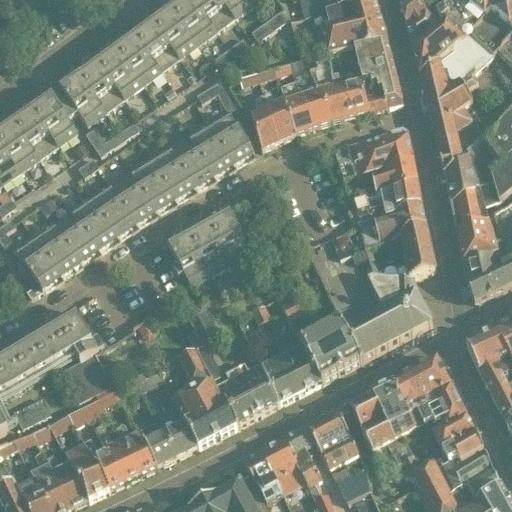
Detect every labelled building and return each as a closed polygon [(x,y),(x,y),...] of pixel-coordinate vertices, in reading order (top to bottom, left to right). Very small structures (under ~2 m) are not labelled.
[(218,38),(189,0),(181,0),(168,10),(199,52),(218,38)] [(217,0),(189,0),(218,38),(236,25),(217,0)] [(246,0),(217,0),(236,25),(254,11),(246,0)] [(246,0),(254,11),(269,0),(246,0)] [(373,0),(326,0),(331,14),(374,3),(373,0)] [(409,0),(397,0),(401,12),(406,30),(422,17),(417,0),(412,4),(409,0)] [(417,0),(422,17),(425,15),(427,14),(429,12),(441,0),(417,0)] [(460,0),(459,1),(436,17),(444,28),(448,24),(464,46),(506,0),(460,0)] [(511,0),(506,0),(469,41),(493,63),(497,59),(499,55),(502,50),(511,38),(511,0)] [(308,1),(299,3),(304,24),(313,21),(308,1)] [(375,6),(374,3),(331,14),(326,16),(329,30),(379,19),(375,6)] [(199,52),(168,10),(150,23),(181,65),(199,52)] [(422,17),(406,30),(412,53),(440,31),(432,21),(430,23),(425,15),(422,17)] [(266,27),(273,37),(287,26),(280,16),(266,27)] [(379,19),(329,30),(324,31),(321,32),(328,60),(332,58),(354,53),(387,46),(384,37),(381,25),(379,19)] [(150,23),(132,36),(163,79),(163,78),(181,65),(150,23)] [(440,31),(412,53),(419,82),(440,65),(464,46),(448,24),(444,28),(440,31)] [(299,26),(291,28),(294,40),(302,38),(299,26)] [(258,48),(273,37),(266,27),(251,38),(256,45),(258,48)] [(163,79),(132,36),(113,50),(144,92),(163,79)] [(499,55),(497,59),(511,71),(511,38),(502,50),(499,55)] [(440,65),(419,82),(444,181),(464,166),(457,135),(473,125),(465,113),(473,109),(466,98),(479,90),(474,81),(493,63),(469,41),(464,46),(440,65)] [(250,53),(249,51),(243,44),(229,54),(236,64),(250,53)] [(387,46),(354,53),(359,75),(392,65),(389,54),(387,46)] [(144,92),(113,50),(95,63),(126,106),(144,92)] [(221,75),(236,64),(229,54),(214,65),(218,70),(221,75)] [(77,76),(76,76),(107,119),(108,118),(126,106),(95,63),(77,76)] [(208,65),(201,70),(207,78),(214,73),(208,65)] [(330,129),(352,123),(345,93),(335,96),(332,79),(331,65),(315,69),(317,73),(330,129)] [(392,65),(359,75),(362,87),(371,85),(372,90),(377,88),(378,95),(382,94),(383,98),(389,114),(403,110),(392,65)] [(292,78),(304,74),(302,66),(289,69),(292,78)] [(289,69),(274,74),(277,83),(292,78),(289,69)] [(330,129),(317,73),(305,77),(304,74),(292,78),(295,87),(301,103),(303,102),(313,135),(330,129)] [(274,74),(257,79),(260,88),(277,83),(274,74)] [(107,119),(76,76),(57,90),(80,122),(88,133),(107,119)] [(257,79),(239,85),(243,94),(260,88),(257,79)] [(220,87),(213,91),(218,101),(225,97),(221,88),(220,87)] [(295,87),(280,93),(284,104),(282,105),(295,141),(313,135),(303,102),(301,103),(295,87)] [(352,123),(389,114),(383,98),(367,103),(362,87),(345,93),(352,123)] [(57,90),(49,97),(69,126),(71,129),(80,122),(57,90)] [(213,91),(205,96),(210,105),(218,101),(213,91)] [(202,109),(210,105),(205,96),(197,100),(198,103),(202,109)] [(30,110),(60,153),(78,140),(71,129),(69,126),(49,97),(30,110)] [(225,97),(218,101),(222,109),(230,105),(225,97)] [(270,97),(263,100),(268,111),(279,148),(293,142),(295,141),(282,105),(276,108),(270,97)] [(260,117),(251,121),(262,156),(279,148),(268,111),(263,100),(254,104),(259,115),(260,117)] [(227,117),(228,117),(234,113),(230,105),(222,109),(227,117)] [(60,153),(30,110),(11,123),(40,165),(58,153),(60,153)] [(243,128),(234,113),(228,117),(237,132),(243,128)] [(511,115),(485,147),(501,169),(491,175),(495,190),(499,208),(500,208),(511,198),(511,115)] [(237,132),(228,117),(227,117),(208,128),(235,173),(254,161),(237,132)] [(40,165),(11,123),(0,130),(0,147),(22,179),(41,165),(40,165)] [(208,128),(188,140),(215,185),(235,173),(208,128)] [(133,129),(119,138),(124,146),(138,136),(133,129)] [(85,140),(95,154),(105,148),(95,133),(85,140)] [(413,164),(408,139),(402,135),(392,138),(347,153),(334,158),(346,197),(357,194),(354,183),(361,181),(365,179),(366,180),(371,178),(413,165),(413,164)] [(101,162),(124,146),(119,138),(105,148),(95,154),(101,162)] [(215,185),(188,140),(187,141),(188,142),(170,152),(169,151),(168,152),(195,197),(215,185)] [(0,147),(0,187),(3,192),(22,179),(0,147)] [(84,149),(75,156),(80,163),(89,156),(84,149)] [(168,152),(149,164),(175,209),(195,197),(168,152)] [(470,161),(464,166),(444,181),(451,213),(479,191),(480,195),(495,190),(491,175),(490,176),(477,185),(470,161)] [(92,178),(99,174),(98,172),(93,164),(86,169),(92,178)] [(175,209),(149,164),(128,176),(129,177),(157,220),(165,215),(175,209)] [(413,165),(371,178),(375,194),(369,195),(369,194),(350,199),(353,208),(364,205),(376,202),(381,200),(417,186),(413,165)] [(92,178),(86,169),(78,174),(83,182),(84,183),(92,178)] [(157,220),(129,177),(109,190),(109,189),(108,189),(138,232),(157,220)] [(364,205),(353,208),(359,229),(421,208),(417,186),(381,200),(383,210),(366,214),(364,205)] [(138,232),(108,189),(90,203),(119,245),(138,232)] [(479,191),(451,213),(456,236),(490,228),(490,227),(489,227),(485,214),(499,208),(495,190),(480,195),(479,191)] [(10,203),(0,210),(0,220),(2,223),(16,212),(10,203)] [(119,245),(90,203),(71,216),(100,258),(119,245)] [(423,215),(421,208),(359,229),(357,229),(365,256),(371,254),(401,242),(426,233),(423,215)] [(511,209),(493,222),(503,242),(504,241),(507,246),(511,255),(511,209)] [(207,226),(233,271),(253,260),(228,215),(207,226)] [(52,228),(52,229),(81,271),(100,258),(71,216),(70,217),(52,229),(52,228)] [(10,226),(0,232),(0,247),(4,253),(12,247),(5,238),(14,232),(10,226)] [(207,226),(187,238),(212,283),(213,282),(213,281),(231,271),(232,272),(233,271),(207,226)] [(496,247),(490,228),(456,236),(456,237),(460,258),(496,247)] [(52,229),(33,242),(62,285),(81,271),(52,229)] [(426,235),(426,233),(401,242),(408,283),(409,286),(414,284),(436,277),(426,235)] [(212,283),(187,238),(166,249),(169,253),(163,256),(178,282),(183,279),(191,294),(212,283)] [(62,285),(33,242),(14,255),(23,269),(18,272),(36,298),(40,295),(43,298),(62,285)] [(496,247),(460,258),(463,271),(494,261),(499,259),(499,258),(496,249),(496,247)] [(337,257),(339,265),(352,260),(349,253),(337,257)] [(380,283),(371,254),(365,256),(352,261),(355,270),(368,265),(371,274),(365,276),(368,284),(377,282),(380,283)] [(494,261),(463,271),(467,292),(472,304),(474,308),(478,309),(511,292),(511,255),(506,257),(508,262),(496,267),(494,261)] [(415,296),(414,284),(409,286),(408,283),(391,284),(380,283),(377,282),(368,284),(383,312),(415,296)] [(415,296),(383,312),(384,313),(358,326),(344,296),(330,303),(339,324),(342,322),(362,366),(433,328),(415,296)] [(301,303),(282,313),(289,327),(308,317),(301,303)] [(264,310),(251,316),(258,330),(271,324),(264,310)] [(206,313),(196,318),(209,341),(218,336),(206,313)] [(0,361),(0,439),(8,435),(0,419),(0,400),(14,394),(75,358),(80,367),(81,368),(95,361),(96,360),(105,356),(98,343),(92,346),(75,316),(0,361)] [(342,322),(339,324),(299,345),(300,346),(302,352),(322,388),(362,366),(342,322)] [(511,329),(511,328),(495,335),(511,369),(511,329)] [(474,345),(465,349),(484,386),(501,377),(509,392),(511,390),(511,369),(495,335),(491,337),(474,345)] [(196,355),(203,352),(194,336),(187,340),(194,354),(178,362),(191,388),(184,392),(187,398),(173,405),(199,453),(237,433),(216,392),(217,392),(213,385),(212,386),(196,355)] [(203,353),(203,352),(196,355),(212,386),(213,385),(222,381),(207,351),(203,353)] [(322,388),(302,352),(283,362),(294,384),(295,383),(297,387),(296,388),(302,399),(322,388)] [(63,378),(62,379),(79,410),(96,401),(114,393),(112,387),(103,371),(96,360),(95,361),(81,368),(63,378)] [(283,362),(261,372),(281,409),(302,399),(296,388),(297,387),(295,383),(294,384),(283,362)] [(437,365),(393,389),(416,434),(424,430),(431,427),(433,426),(429,418),(439,413),(433,401),(450,392),(437,365)] [(229,385),(217,392),(216,392),(237,433),(279,411),(281,409),(261,372),(260,373),(259,370),(248,375),(245,369),(225,379),(229,385)] [(141,375),(113,389),(123,408),(163,387),(158,376),(145,383),(141,375)] [(501,377),(484,386),(504,426),(511,422),(511,390),(509,392),(501,377)] [(381,395),(371,400),(384,425),(383,426),(414,477),(420,474),(413,462),(414,461),(403,442),(417,435),(416,434),(393,389),(390,391),(381,395)] [(467,423),(450,392),(433,401),(439,413),(429,418),(433,426),(431,427),(436,437),(433,439),(433,440),(467,423)] [(114,393),(96,401),(98,406),(103,415),(105,414),(121,406),(114,393)] [(371,400),(350,410),(362,435),(361,436),(373,458),(388,450),(398,470),(402,468),(409,480),(414,477),(383,426),(384,425),(371,400)] [(42,404),(14,419),(22,435),(51,421),(42,404)] [(199,453),(173,405),(171,406),(174,411),(166,415),(170,421),(160,426),(165,436),(162,437),(176,465),(199,453)] [(98,406),(84,413),(90,425),(104,418),(103,415),(98,406)] [(71,420),(68,422),(73,431),(74,433),(90,425),(84,413),(71,420)] [(338,417),(307,433),(317,453),(329,475),(359,460),(338,417)] [(51,432),(49,433),(54,443),(73,431),(68,422),(67,422),(51,432)] [(467,423),(433,440),(440,452),(429,460),(434,467),(434,468),(435,470),(440,481),(452,474),(442,457),(475,439),(467,423)] [(154,476),(137,440),(131,443),(122,429),(114,434),(122,447),(121,448),(138,483),(154,476)] [(176,465),(162,437),(160,438),(156,429),(137,438),(138,440),(137,440),(154,476),(176,465)] [(138,483),(121,448),(114,451),(102,430),(95,434),(107,455),(106,456),(123,490),(138,483)] [(48,433),(34,440),(37,448),(39,451),(54,443),(49,433),(48,433)] [(284,446),(260,460),(282,500),(283,500),(284,501),(306,488),(308,494),(322,486),(307,458),(312,455),(317,453),(307,433),(301,436),(284,446)] [(484,457),(475,439),(442,457),(452,474),(484,457)] [(15,447),(14,448),(17,455),(18,455),(32,450),(37,448),(34,440),(33,440),(33,441),(15,447)] [(123,490),(106,456),(98,459),(90,445),(83,448),(84,451),(85,450),(108,498),(123,490)] [(13,448),(0,453),(0,457),(2,463),(11,458),(17,455),(14,448),(13,448)] [(85,450),(84,451),(66,460),(70,469),(67,471),(85,509),(108,498),(85,450)] [(452,474),(440,481),(451,498),(463,493),(466,490),(493,473),(484,457),(452,474)] [(67,511),(44,465),(46,464),(44,458),(36,461),(42,475),(30,481),(34,486),(32,487),(44,511),(67,511)] [(282,500),(260,460),(243,469),(251,482),(250,482),(259,496),(267,509),(282,500)] [(54,461),(46,464),(44,465),(67,511),(78,511),(85,509),(67,471),(60,475),(54,461)] [(409,480),(407,481),(424,511),(458,511),(451,498),(440,481),(435,470),(434,468),(430,469),(420,474),(414,477),(409,480)] [(365,474),(354,480),(349,471),(331,480),(335,489),(346,511),(370,499),(365,474)] [(493,474),(493,473),(466,490),(476,506),(501,490),(493,474)] [(259,496),(250,482),(241,487),(240,485),(218,498),(217,497),(190,511),(265,511),(257,498),(259,496)] [(10,484),(0,488),(0,505),(3,511),(25,511),(13,486),(12,483),(11,483),(10,484)] [(15,485),(13,486),(25,511),(44,511),(32,487),(23,491),(19,483),(15,485)] [(471,511),(511,511),(511,509),(501,490),(476,506),(478,509),(471,511)] [(333,511),(329,501),(316,506),(318,511),(333,511)]
